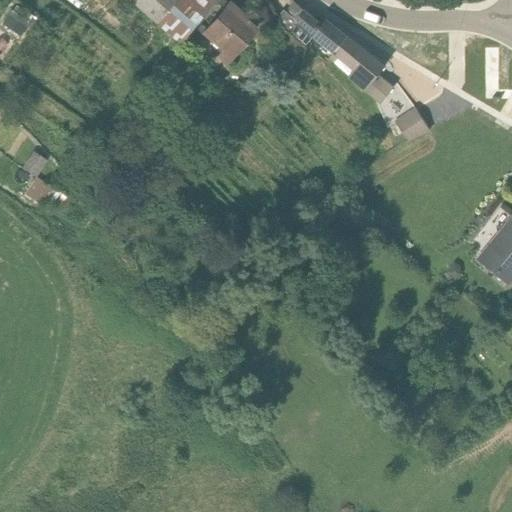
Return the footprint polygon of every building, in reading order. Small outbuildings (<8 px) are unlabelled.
[(65,0),(77,8),(82,0),(65,0)] [(175,0),(127,0),(155,24),(175,0)] [(175,0),(155,24),(177,42),(213,0),(175,0)] [(228,3),(201,34),(220,50),(215,56),(224,63),(254,28),(240,16),(241,14),(228,3)] [(332,55),(346,38),(322,19),(318,24),(293,3),(284,14),(281,13),(280,13),(277,16),(282,27),(305,46),(312,39),(332,55)] [(346,38),(332,55),(328,60),(378,106),(391,90),(376,78),(383,68),(353,44),(346,38)] [(414,111),(394,124),(408,145),(428,132),(414,111)] [(20,167),(34,176),(40,167),(45,160),(31,151),(25,160),(20,167)] [(52,189),(34,176),(23,194),(40,206),(41,205),(47,209),(57,194),(51,190),(52,189)] [(511,281),(511,214),(475,261),(508,287),(511,281)]
